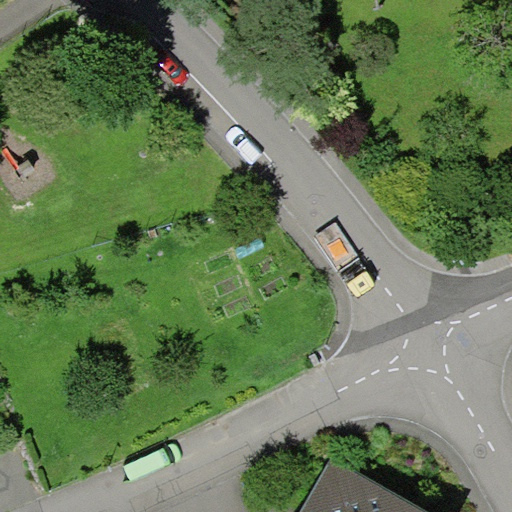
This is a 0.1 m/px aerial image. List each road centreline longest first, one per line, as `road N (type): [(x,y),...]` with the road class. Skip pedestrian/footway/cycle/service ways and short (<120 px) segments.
road 1 (residential): [(430,346),(233,103),(135,0)]
road 2 (residential): [(62,511),(430,346)]
road 3 (residential): [(511,494),(430,346)]
